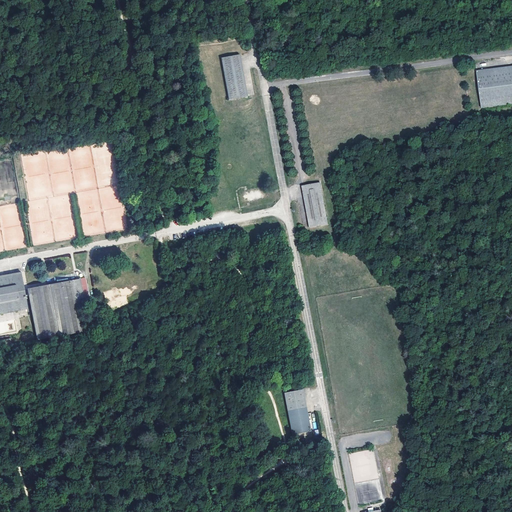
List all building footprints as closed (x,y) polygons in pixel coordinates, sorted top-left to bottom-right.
[(240,54),(221,58),(229,99),(247,95),(246,87),(240,54)] [(511,65),(477,70),(482,108),(511,103),(511,65)] [(317,105),(320,99),(313,95),(310,101),(317,105)] [(26,201),(30,201),(21,154),(11,156),(11,158),(19,202),(26,201)] [(328,224),(320,183),(301,186),(310,227),(328,224)] [(107,231),(122,230),(122,193),(112,193),(112,194),(114,194),(115,210),(107,210),(107,213),(109,213),(109,222),(106,222),(106,227),(107,227),(107,231)] [(21,271),(0,275),(0,313),(25,308),(25,311),(29,311),(21,271)] [(38,342),(95,330),(89,297),(101,294),(97,274),(27,288),(38,342)] [(16,319),(0,322),(0,335),(18,332),(16,319)] [(12,346),(10,339),(0,341),(0,344),(1,348),(12,346)] [(303,389),(284,392),(293,434),(311,430),(303,389)]
